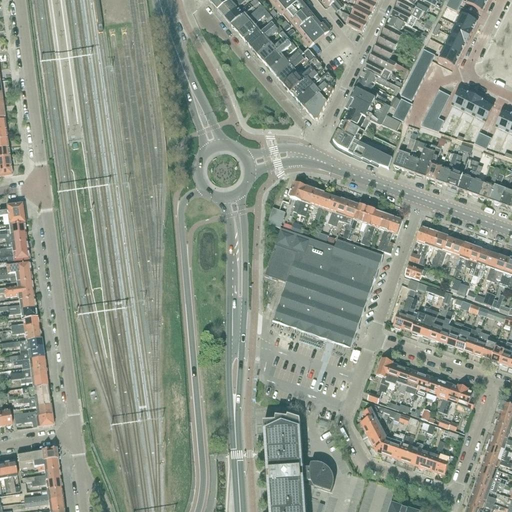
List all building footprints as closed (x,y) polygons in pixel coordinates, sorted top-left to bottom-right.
[(218,12),(231,0),(216,0),(212,5),(218,12)] [(239,0),(238,1),(237,0),(231,0),(218,12),(225,20),(237,9),(246,1),(244,0),(239,0)] [(245,15),(252,8),(259,3),(256,0),(254,0),(240,13),(237,9),(225,20),(231,27),(245,15)] [(311,49),(320,42),(302,20),(286,0),(277,7),(294,27),(311,48),(310,49),(311,49)] [(311,14),(308,10),(299,0),(286,0),(302,20),(320,42),(329,34),(328,34),(311,14)] [(372,16),(377,6),(364,0),(360,0),(357,8),(372,16)] [(416,4),(418,0),(400,0),(400,1),(416,9),(423,13),(431,16),(433,12),(416,4)] [(420,0),(440,10),(442,6),(430,0),(420,0)] [(485,0),(470,0),(468,5),(483,12),(489,1),(485,0)] [(419,21),(423,13),(416,9),(400,1),(396,10),(411,18),(419,21)] [(449,3),(446,8),(457,14),(460,8),(449,3)] [(251,22),(265,10),(261,6),(248,18),(245,15),(231,27),(238,34),(251,22)] [(367,25),(372,16),(357,8),(352,18),(367,25)] [(432,17),(436,19),(440,11),(436,8),(432,17)] [(271,18),(265,10),(251,22),(238,34),(244,41),(258,29),(255,26),(265,18),(268,21),(271,18)] [(407,26),(411,18),(396,10),(392,18),(407,26)] [(462,16),(456,27),(471,35),(477,24),(462,16)] [(278,26),(277,26),(271,18),(268,21),(258,30),(258,29),(244,41),(244,42),(251,49),(278,26)] [(362,35),(367,25),(352,18),(347,27),(362,35)] [(407,27),(407,26),(392,18),(387,28),(402,36),(402,35),(409,39),(412,35),(403,31),(405,26),(407,27)] [(257,57),(284,34),(278,26),(251,49),(257,57)] [(409,29),(413,35),(419,32),(415,26),(409,29)] [(456,27),(451,38),(466,46),(471,35),(456,27)] [(398,44),(402,36),(387,28),(382,37),(398,44)] [(290,41),(284,34),(257,57),(264,64),(290,42),(290,41)] [(393,53),(398,44),(382,37),(378,46),(393,53)] [(451,38),(445,49),(461,57),(466,46),(451,38)] [(293,52),(296,49),(290,42),(264,64),(271,72),(284,60),(281,55),(289,47),(293,52)] [(389,62),(393,53),(378,46),(374,54),(389,62)] [(445,49),(440,60),(455,68),(461,57),(445,49)] [(277,79),(304,55),(301,51),(287,63),(284,60),(271,72),(277,79)] [(284,87),(315,59),(308,51),(304,55),(277,79),(284,87)] [(424,52),(421,58),(432,63),(434,58),(425,53),(424,52)] [(403,69),(389,62),(374,54),(369,63),(384,71),(392,75),(395,70),(404,74),(401,79),(405,81),(409,72),(403,69)] [(421,58),(418,64),(429,69),(432,63),(421,58)] [(321,67),(322,67),(315,59),(284,87),(290,94),(321,67)] [(380,80),(384,71),(369,63),(365,72),(380,80)] [(418,64),(415,69),(426,75),(429,69),(418,64)] [(323,72),(324,71),(321,67),(290,94),(297,102),(326,76),(323,72)] [(415,69),(412,75),(423,81),(426,75),(415,69)] [(380,80),(365,72),(360,82),(373,89),(376,83),(395,93),(392,98),(394,99),(395,100),(400,90),(394,87),(380,80)] [(335,82),(329,75),(328,74),(328,75),(326,76),(297,102),(304,109),(330,86),(335,82)] [(412,75),(409,81),(420,86),(423,81),(412,75)] [(409,81),(406,86),(417,92),(420,86),(409,81)] [(373,89),(360,82),(355,91),(385,105),(386,102),(371,94),(373,89)] [(319,122),(334,91),(330,86),(304,109),(304,110),(315,122),(319,122)] [(406,86),(403,92),(414,98),(417,92),(406,86)] [(387,118),(391,109),(389,108),(385,105),(355,91),(351,99),(387,118)] [(460,91),(453,107),(464,112),(472,97),(460,91)] [(403,92),(400,98),(411,104),(414,98),(403,92)] [(439,93),(436,99),(447,104),(450,99),(439,93)] [(472,97),(464,112),(475,118),(482,103),(472,97)] [(397,134),(400,125),(387,118),(351,99),(347,107),(348,108),(348,107),(352,109),(350,112),(350,111),(350,112),(370,123),(380,127),(397,134)] [(396,111),(398,108),(401,102),(395,100),(394,99),(389,108),(391,109),(396,111)] [(436,99),(433,105),(444,110),(447,104),(436,99)] [(401,102),(398,108),(409,113),(412,108),(401,102)] [(482,103),(475,118),(486,123),(494,108),(482,103)] [(433,105),(430,110),(441,116),(444,110),(433,105)] [(396,111),(395,113),(406,119),(409,113),(398,108),(396,111)] [(430,110),(427,116),(438,122),(441,116),(430,110)] [(365,133),(370,123),(350,112),(348,116),(347,117),(346,118),(345,120),(345,121),(344,123),(365,133)] [(394,117),(393,119),(403,125),(406,119),(395,113),(394,117)] [(511,117),(504,113),(497,129),(508,134),(511,125),(511,117)] [(427,116),(425,122),(435,127),(438,122),(427,116)] [(425,122),(421,129),(432,133),(435,127),(425,122)] [(435,127),(432,133),(438,135),(443,124),(438,122),(435,127)] [(361,141),(365,133),(344,123),(339,134),(381,155),(384,150),(366,141),(365,143),(361,141)] [(392,160),(381,155),(339,134),(334,144),(339,149),(349,155),(349,154),(352,156),(352,157),(354,157),(362,161),(363,160),(370,164),(371,164),(372,163),(379,167),(380,168),(380,167),(387,170),(388,170),(388,171),(389,171),(389,170),(392,160)] [(480,136),(474,147),(480,150),(486,138),(485,138),(480,136)] [(486,138),(480,150),(486,152),(491,141),(486,138)] [(405,172),(416,142),(411,140),(407,151),(400,149),(394,168),(393,168),(395,169),(396,170),(399,171),(400,171),(405,172)] [(415,176),(426,146),(416,142),(405,172),(410,174),(409,175),(414,177),(414,176),(415,176)] [(426,179),(427,177),(437,149),(426,146),(415,176),(418,177),(417,178),(422,180),(423,178),(426,179)] [(8,152),(7,151),(7,149),(0,149),(0,159),(10,158),(9,152),(8,152)] [(437,184),(438,180),(442,169),(435,166),(441,151),(437,149),(427,177),(426,179),(431,181),(430,183),(435,184),(435,183),(437,184)] [(458,191),(463,176),(457,174),(462,158),(458,157),(457,162),(447,187),(452,189),(452,190),(456,192),(457,191),(458,191)] [(10,159),(10,158),(0,159),(0,168),(11,167),(10,164),(11,164),(11,159),(10,159)] [(447,187),(457,162),(452,160),(450,166),(452,167),(450,172),(442,169),(438,180),(437,184),(438,184),(437,185),(442,187),(442,186),(447,187)] [(479,199),(484,184),(478,181),(483,165),(480,164),(479,165),(477,170),(468,195),(473,197),(473,198),(478,199),(478,198),(479,199)] [(12,170),(11,170),(11,167),(0,168),(0,178),(12,177),(12,175),(13,175),(12,170)] [(468,195),(477,170),(474,169),(472,173),(471,172),(469,178),(463,176),(458,191),(459,192),(459,193),(463,194),(464,193),(468,195)] [(490,202),(499,177),(499,176),(501,171),(496,170),(490,186),(484,184),(479,199),(481,199),(481,201),(484,202),(485,201),(490,202)] [(500,189),(504,178),(503,178),(500,176),(499,176),(499,177),(490,202),(494,204),(495,206),(497,207),(499,206),(500,206),(505,191),(500,189)] [(302,187),(302,185),(297,183),(297,185),(296,185),(293,192),(291,192),(289,197),(291,198),(291,199),(297,201),(293,213),(297,214),(306,188),(302,187)] [(315,190),(310,188),(310,190),(306,188),(297,214),(297,215),(306,218),(310,206),(315,191),(314,191),(315,190)] [(510,210),(511,205),(511,190),(511,193),(505,191),(500,206),(501,207),(501,208),(506,209),(506,208),(510,210)] [(321,192),(318,191),(316,192),(315,191),(310,206),(315,208),(310,222),(314,223),(324,195),(321,194),(321,192)] [(327,195),(324,195),(314,223),(318,225),(323,211),(327,212),(333,198),(332,197),(331,196),(328,195),(327,195)] [(339,200),(338,198),(335,197),(334,198),(333,198),(327,212),(332,214),(328,225),(332,227),(341,201),(339,200)] [(345,201),(344,202),(341,201),(332,227),(336,228),(340,217),(345,218),(350,204),(349,203),(348,202),(345,201)] [(356,205),(352,203),(351,204),(350,204),(345,218),(349,220),(345,231),(349,233),(359,207),(356,206),(356,205)] [(22,208),(22,206),(6,208),(7,213),(0,213),(0,218),(24,215),(24,214),(23,214),(24,214),(23,208),(22,208)] [(359,207),(349,233),(347,241),(351,242),(358,223),(362,224),(367,210),(366,209),(366,208),(363,207),(361,208),(359,207)] [(373,211),(370,209),(368,210),(367,210),(362,224),(367,226),(360,245),(364,247),(376,213),(373,212),(373,211)] [(280,230),(285,214),(273,210),(268,225),(280,230)] [(384,214),(380,213),(379,214),(376,213),(364,247),(368,248),(375,229),(380,231),(385,216),(384,216),(384,214)] [(23,216),(24,216),(24,215),(0,218),(0,222),(8,222),(9,226),(24,224),(24,222),(25,222),(24,217),(23,217),(23,216)] [(390,217),(387,216),(386,216),(385,216),(380,231),(384,232),(377,251),(382,253),(393,219),(391,218),(390,217)] [(396,220),(393,219),(382,253),(391,256),(395,245),(390,243),(393,235),(398,237),(403,222),(401,222),(401,220),(398,219),(396,220)] [(0,236),(24,234),(24,232),(25,230),(24,224),(9,226),(5,227),(5,232),(0,232),(0,236)] [(428,230),(423,228),(422,229),(421,229),(416,244),(421,245),(417,257),(412,255),(409,262),(418,266),(430,232),(428,231),(428,230)] [(320,235),(317,241),(326,244),(331,230),(328,229),(325,237),(320,235)] [(337,242),(335,249),(281,231),(265,278),(286,286),(273,322),(331,343),(350,350),(383,258),(337,242)] [(433,233),(430,232),(418,266),(423,267),(429,248),(434,250),(439,235),(438,235),(438,234),(434,232),(433,233)] [(26,237),(24,236),(24,234),(0,236),(0,240),(5,240),(6,245),(27,243),(26,237)] [(445,236),(441,235),(440,236),(439,235),(434,250),(438,251),(436,260),(435,259),(431,270),(436,272),(437,267),(438,264),(448,238),(445,237),(445,236)] [(334,246),(336,240),(329,237),(327,243),(334,246)] [(452,239),(451,240),(448,238),(438,264),(443,266),(447,254),(451,256),(456,241),(455,241),(455,240),(452,239)] [(462,243),(461,242),(458,241),(458,242),(456,241),(451,256),(449,262),(454,263),(449,277),(459,280),(461,276),(459,275),(455,274),(465,245),(462,243)] [(27,244),(27,243),(6,245),(6,250),(0,251),(0,255),(28,252),(28,249),(28,244),(27,244)] [(469,246),(465,245),(455,274),(459,275),(464,260),(469,262),(474,248),(473,247),(473,246),(469,245),(469,246)] [(479,250),(479,248),(476,247),(475,248),(474,248),(469,262),(473,264),(469,275),(473,277),(482,251),(479,250)] [(485,251),(485,252),(482,251),(473,277),(477,278),(481,267),(486,268),(491,254),(490,253),(485,251)] [(29,255),(28,255),(28,252),(0,255),(0,257),(0,258),(12,256),(14,263),(29,261),(30,260),(29,255)] [(496,256),(496,255),(493,254),(492,254),(491,254),(486,268),(491,270),(487,281),(491,283),(500,257),(496,256)] [(504,258),(503,258),(500,257),(491,283),(495,284),(499,273),(504,274),(509,260),(508,260),(507,259),(504,258)] [(511,260),(510,260),(509,260),(504,274),(499,286),(508,289),(511,278),(511,260)] [(0,277),(3,277),(31,273),(30,270),(31,269),(31,266),(30,265),(29,263),(14,265),(15,271),(0,272),(0,277)] [(420,283),(424,272),(409,267),(407,272),(406,272),(405,275),(406,276),(405,277),(420,283)] [(32,277),(31,276),(31,273),(3,277),(0,277),(0,281),(10,280),(11,285),(16,284),(32,282),(32,281),(32,280),(32,277)] [(457,296),(461,283),(455,281),(451,294),(457,296)] [(0,295),(5,295),(32,292),(31,289),(32,288),(33,288),(32,282),(16,284),(17,289),(0,291),(0,295)] [(417,291),(419,285),(410,282),(407,290),(416,293),(417,291)] [(280,285),(272,307),(278,309),(286,287),(280,285)] [(428,288),(419,285),(417,291),(426,294),(426,293),(428,288)] [(435,296),(437,290),(428,287),(428,288),(426,293),(435,296)] [(444,299),(446,294),(446,293),(437,290),(435,296),(444,299)] [(33,294),(32,293),(32,292),(5,295),(6,299),(18,298),(19,302),(34,300),(33,294)] [(446,294),(444,299),(443,302),(451,305),(454,297),(446,294)] [(474,303),(474,302),(476,296),(469,294),(466,300),(474,303)] [(483,305),(485,298),(477,295),(476,296),(474,302),(483,305)] [(491,308),(493,304),(494,300),(486,297),(485,298),(483,305),(491,308)] [(403,331),(414,300),(408,298),(405,308),(406,308),(403,316),(398,314),(394,327),(396,328),(396,329),(401,331),(402,330),(403,331)] [(35,302),(34,300),(19,302),(19,307),(0,309),(0,314),(7,313),(36,310),(35,307),(36,306),(35,302)] [(412,319),(418,302),(414,300),(403,331),(412,334),(416,320),(412,319)] [(420,337),(431,306),(427,304),(423,316),(418,315),(416,320),(412,334),(413,334),(413,335),(418,338),(419,336),(420,337)] [(468,314),(470,306),(463,304),(460,311),(468,314)] [(429,340),(434,327),(438,315),(434,313),(436,307),(432,305),(431,306),(420,337),(423,338),(424,339),(427,341),(428,340),(429,340)] [(478,316),(480,309),(471,306),(469,314),(477,317),(478,316)] [(508,317),(510,310),(502,307),(499,314),(508,317)] [(486,319),(487,319),(489,312),(480,309),(478,316),(486,319)] [(37,313),(36,313),(36,310),(7,313),(8,318),(20,316),(21,321),(23,321),(38,319),(37,319),(37,318),(38,318),(37,313)] [(495,322),(498,315),(489,312),(487,319),(495,322)] [(453,316),(454,314),(449,313),(449,315),(448,314),(447,318),(444,328),(438,343),(441,344),(441,346),(445,347),(446,346),(447,346),(453,330),(449,328),(453,316)] [(504,325),(506,318),(498,315),(495,322),(504,325)] [(39,322),(38,320),(38,319),(23,321),(23,326),(10,328),(11,332),(39,329),(38,325),(40,324),(39,322)] [(456,350),(463,328),(464,326),(455,323),(453,330),(447,346),(448,347),(448,348),(452,349),(453,348),(456,350)] [(438,343),(444,328),(439,327),(438,328),(434,327),(429,340),(430,340),(431,342),(434,343),(435,342),(438,343)] [(465,353),(472,331),(463,328),(456,350),(459,351),(459,352),(463,353),(464,352),(465,353)] [(41,334),(39,332),(39,329),(11,332),(12,337),(24,336),(25,343),(40,341),(40,337),(41,336),(41,334)] [(473,356),(481,334),(472,331),(465,353),(473,356)] [(491,362),(497,345),(498,343),(493,341),(496,335),(491,333),(490,337),(482,359),(491,362)] [(482,359),(490,337),(481,334),(473,356),(482,359)] [(40,341),(25,343),(14,344),(14,349),(19,348),(20,353),(42,350),(42,349),(43,349),(43,344),(42,344),(41,341),(40,341)] [(500,365),(507,346),(498,343),(497,345),(491,362),(492,362),(492,364),(496,365),(497,364),(500,365)] [(509,368),(511,358),(511,346),(507,345),(507,346),(500,365),(503,366),(503,368),(506,369),(508,368),(509,368)] [(360,356),(363,351),(356,347),(353,353),(360,356)] [(42,351),(42,350),(20,353),(21,357),(4,359),(5,364),(9,363),(10,364),(13,363),(44,359),(43,356),(44,356),(44,351),(42,351)] [(44,362),(44,359),(13,363),(14,368),(22,367),(22,371),(45,369),(45,367),(46,367),(45,362),(44,362)] [(393,364),(382,360),(382,361),(381,361),(379,366),(380,367),(376,377),(383,379),(381,385),(377,397),(370,395),(368,402),(378,405),(383,392),(392,365),(393,364)] [(383,392),(386,393),(390,385),(396,387),(397,384),(403,368),(397,366),(397,367),(392,365),(383,392)] [(408,371),(408,369),(403,368),(397,384),(403,386),(399,398),(403,399),(405,394),(407,387),(412,372),(408,371)] [(46,371),(45,370),(45,369),(22,371),(22,372),(22,375),(10,377),(10,382),(20,381),(46,378),(45,375),(47,374),(46,371)] [(418,373),(417,374),(412,372),(407,387),(417,391),(423,375),(418,373)] [(428,378),(428,377),(423,375),(417,391),(427,395),(433,379),(428,378)] [(48,382),(46,381),(46,378),(20,381),(21,386),(32,385),(32,389),(48,387),(47,387),(47,386),(48,384),(48,382)] [(438,380),(437,381),(433,379),(427,395),(437,398),(443,382),(438,380)] [(448,385),(448,384),(443,382),(437,398),(443,400),(438,413),(443,415),(453,387),(448,385)] [(23,401),(49,397),(49,393),(49,392),(49,389),(48,388),(48,387),(32,389),(22,391),(23,401)] [(458,387),(458,388),(453,387),(443,415),(447,417),(452,403),(457,405),(463,389),(458,387)] [(473,411),(475,405),(470,404),(473,394),(468,392),(469,391),(463,389),(457,405),(456,410),(471,415),(473,411)] [(51,405),(51,402),(49,401),(49,397),(23,401),(17,401),(18,406),(35,404),(35,409),(50,407),(50,406),(51,405)] [(3,412),(1,401),(0,401),(0,422),(1,428),(5,428),(7,429),(10,428),(11,427),(12,427),(9,411),(3,412)] [(511,419),(511,407),(503,404),(500,412),(501,412),(500,415),(511,419)] [(50,408),(50,407),(35,409),(36,414),(14,417),(15,421),(23,420),(52,417),(51,413),(52,413),(51,408),(50,408)] [(408,416),(411,410),(403,407),(401,414),(408,416)] [(377,415),(377,412),(376,409),(374,409),(364,414),(367,421),(361,424),(364,430),(378,423),(381,421),(382,416),(384,410),(381,409),(379,415),(377,414),(377,415)] [(389,419),(391,413),(391,412),(384,410),(382,416),(389,419)] [(418,419),(421,412),(417,410),(415,414),(412,413),(411,417),(418,419)] [(428,423),(430,419),(424,417),(426,414),(422,412),(419,420),(428,423)] [(398,427),(399,423),(401,416),(397,414),(393,425),(398,427)] [(511,431),(511,429),(511,419),(500,415),(498,421),(497,420),(495,425),(511,431)] [(409,425),(411,419),(401,416),(399,423),(409,426),(409,425)] [(53,421),(52,421),(52,417),(23,420),(23,425),(32,424),(33,429),(32,429),(32,430),(53,427),(53,426),(54,426),(53,421)] [(301,422),(288,418),(288,420),(276,419),(276,424),(264,424),(267,474),(270,473),(271,484),(268,484),(269,511),(306,511),(305,485),(331,494),(333,492),(334,489),(334,486),(334,483),(334,480),(333,477),(332,474),(330,472),(328,470),(326,468),(323,467),(320,466),(317,465),(315,465),(312,465),(310,470),(304,470),(301,422)] [(448,431),(451,424),(441,421),(439,427),(448,431)] [(369,439),(383,431),(378,423),(364,430),(369,439)] [(451,424),(448,431),(456,433),(458,427),(451,424)] [(508,441),(511,431),(495,425),(494,430),(495,430),(493,436),(508,441)] [(430,426),(430,427),(428,432),(427,435),(433,437),(436,428),(430,426)] [(373,448),(387,440),(385,437),(388,435),(386,430),(383,431),(369,439),(373,448)] [(457,442),(459,437),(449,433),(447,438),(457,442)] [(401,436),(400,438),(395,436),(393,439),(387,457),(396,460),(404,440),(405,437),(401,436)] [(505,451),(508,441),(493,436),(491,441),(490,441),(488,446),(505,451)] [(406,464),(411,449),(405,447),(408,438),(405,437),(404,440),(396,460),(406,464)] [(387,457),(393,439),(390,438),(387,439),(387,440),(373,448),(376,454),(387,457)] [(435,474),(440,459),(445,445),(441,444),(436,457),(431,455),(425,470),(435,474)] [(509,464),(510,460),(507,459),(509,453),(505,451),(488,446),(487,450),(488,451),(486,456),(501,462),(509,464)] [(416,467),(421,452),(411,449),(406,464),(416,467)] [(18,466),(32,464),(58,461),(56,451),(56,450),(42,452),(17,456),(18,466)] [(425,470),(431,455),(421,452),(416,467),(425,470)] [(511,465),(509,464),(501,462),(486,456),(484,462),(483,462),(481,467),(497,472),(499,466),(511,470),(511,468),(511,465)] [(445,477),(450,462),(440,459),(435,474),(445,477)] [(59,470),(59,469),(59,468),(59,465),(58,465),(58,461),(32,464),(18,466),(19,471),(33,469),(33,474),(44,472),(59,470)] [(14,463),(12,464),(12,462),(7,463),(7,464),(5,465),(10,495),(19,494),(19,489),(14,490),(12,479),(17,478),(14,463)] [(5,465),(2,465),(1,464),(0,464),(0,481),(3,481),(6,495),(10,495),(5,465)] [(506,487),(507,482),(499,480),(501,473),(497,472),(481,467),(480,471),(480,472),(478,477),(494,482),(506,487)] [(60,471),(59,471),(59,470),(44,472),(45,477),(22,480),(23,485),(26,485),(31,484),(60,480),(59,476),(61,476),(60,471)] [(490,493),(494,482),(478,477),(477,483),(476,482),(474,487),(490,493)] [(61,484),(60,480),(31,484),(32,489),(46,487),(47,492),(61,490),(61,489),(62,489),(62,484),(61,484)] [(495,506),(496,501),(488,498),(490,493),(474,487),(472,492),(473,492),(471,498),(487,503),(495,506)] [(61,491),(61,490),(47,492),(34,494),(35,499),(24,500),(24,505),(63,500),(62,496),(63,496),(63,491),(61,491)] [(495,506),(487,503),(471,498),(469,503),(467,508),(479,511),(483,511),(485,508),(493,511),(495,506)] [(63,503),(63,500),(24,505),(25,510),(49,507),(49,511),(50,511),(64,510),(64,509),(65,508),(64,503),(63,503)]
